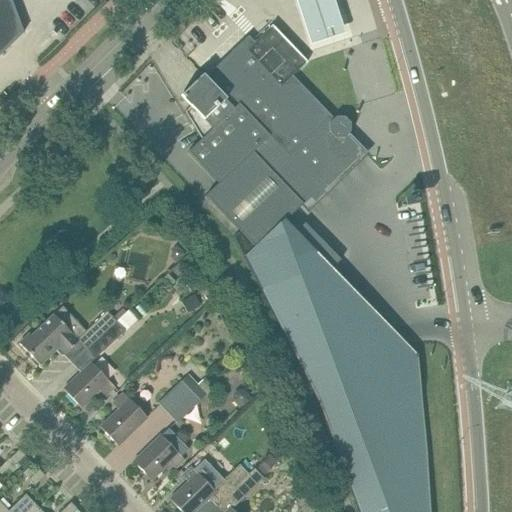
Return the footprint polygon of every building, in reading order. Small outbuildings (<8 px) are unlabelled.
[(0,0),(0,55),(23,33),(11,0),(0,0)] [(329,0),(289,0),(307,53),(343,42),(329,0)] [(234,107),(201,139),(188,152),(200,164),(190,173),(208,193),(205,195),(256,248),(302,204),(319,204),(327,197),(327,188),(359,157),(360,148),(347,135),(350,132),(350,123),(344,117),(335,117),(332,119),(291,76),(305,62),(293,50),(271,27),(269,29),(254,44),(248,37),(206,77),(234,107)] [(191,105),(184,112),(201,139),(234,107),(206,77),(204,75),(194,85),(194,86),(183,96),(191,105)] [(358,511),(427,511),(424,448),(417,379),(416,379),(415,367),(366,317),(352,331),(341,320),(334,313),(311,289),(326,274),(301,248),(260,289),(317,403),(358,511)] [(39,365),(44,361),(59,346),(66,353),(81,338),(80,336),(84,332),(60,308),(31,336),(29,334),(19,344),(39,365)] [(84,332),(80,336),(81,338),(89,346),(116,321),(112,317),(106,311),(84,332)] [(86,349),(95,359),(125,331),(116,321),(89,346),(86,349)] [(114,387),(90,363),(63,389),(81,408),(99,390),(105,396),(114,387)] [(167,413),(190,391),(180,381),(157,403),(167,413)] [(167,413),(176,423),(199,401),(190,391),(167,413)] [(112,404),(118,410),(99,427),(117,446),(145,419),(121,395),(112,404)] [(151,480),(169,463),(174,469),(184,459),(181,456),(187,450),(168,429),(160,435),(133,462),(151,480)] [(19,449),(8,459),(15,465),(25,455),(19,449)] [(231,491),(248,474),(238,465),(221,482),(231,491)] [(181,476),(187,482),(169,499),(181,511),(193,511),(215,491),(191,467),(181,476)] [(38,469),(28,479),(34,486),(44,476),(38,469)] [(263,479),(254,469),(253,469),(248,474),(231,491),(240,501),(263,479)] [(25,494),(8,511),(0,502),(0,511),(33,511),(38,507),(25,494)] [(70,503),(59,511),(72,511),(76,509),(70,503)]
